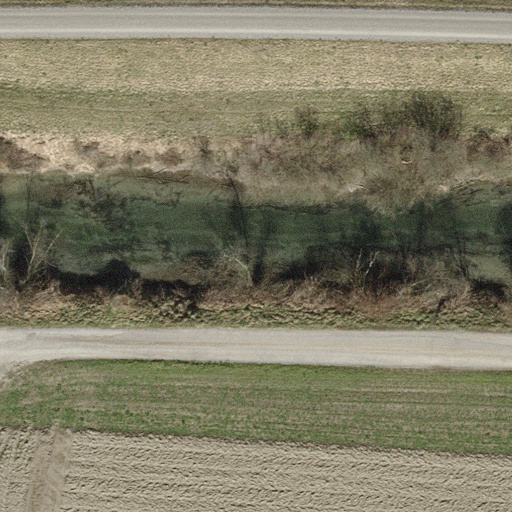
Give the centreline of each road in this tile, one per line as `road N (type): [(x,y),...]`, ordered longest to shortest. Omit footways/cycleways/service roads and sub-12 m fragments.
road 1 (track): [(511,27),(239,14),(0,19)]
road 2 (track): [(0,351),(511,343)]
